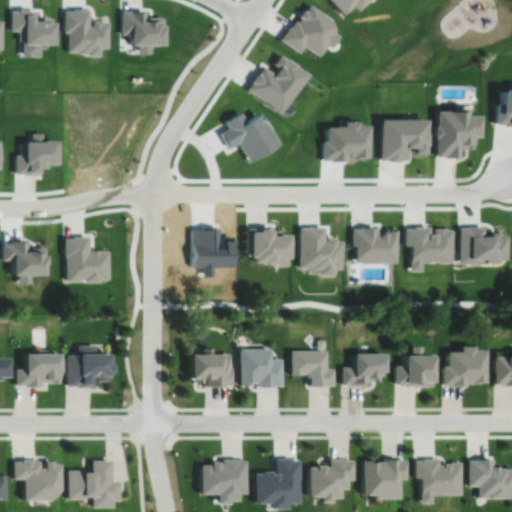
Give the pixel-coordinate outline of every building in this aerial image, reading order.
[(329,0),(340,12),(349,4),(353,8),(362,0),(329,0)] [(285,24),(276,38),(295,50),(300,44),(314,54),(321,43),(325,46),(333,34),(329,31),(326,17),(305,3),(301,9),(299,8),(294,14),(296,16),(294,20),(291,18),(287,25),(285,24)] [(62,9),(62,31),(66,31),(66,50),(76,50),(76,52),(85,52),(85,54),(98,54),(98,45),(106,45),(106,20),(96,20),(96,18),(89,18),(89,24),(86,24),(86,7),(70,7),(70,9),(62,9)] [(8,9),(8,29),(16,29),(16,39),(20,39),(20,42),(27,42),(27,44),(36,44),(36,42),(50,41),(50,20),(45,20),(45,16),(36,16),(36,19),(33,19),(32,9),(26,9),(26,8),(15,8),(15,9),(8,9)] [(119,10),(119,32),(125,32),(125,35),(129,35),(129,42),(136,42),(136,51),(149,51),(149,42),(161,42),(161,23),(160,23),(160,16),(148,16),(148,19),(143,19),(143,10),(119,10)] [(259,65),(255,72),(253,71),(247,80),(248,81),(244,88),(278,111),(303,73),(292,65),(293,64),(282,57),(282,58),(275,53),(269,62),(273,66),(269,72),(259,65)] [(494,102),(493,122),(501,123),(500,125),(510,126),(510,124),(511,124),(511,83),(509,83),(509,89),(499,88),(498,102),(494,102)] [(433,109),(433,124),(432,124),(432,136),(433,136),(433,155),(441,155),(441,156),(456,156),(456,147),(468,147),(468,141),(470,141),(470,135),(477,135),(477,114),(464,114),(464,106),(454,106),(454,109),(433,109)] [(235,111),(220,120),(224,126),(216,132),(225,146),(233,141),(246,161),(274,143),(254,112),(241,120),(235,111)] [(377,118),(377,158),(385,158),(385,160),(396,160),(396,159),(404,159),(404,146),(412,146),(412,152),(423,152),(423,144),(424,144),(424,132),(423,132),(423,118),(377,118)] [(18,140),(18,153),(12,153),(13,172),(21,172),(21,174),(37,174),(37,166),(44,166),(44,163),(51,163),(51,162),(53,162),(53,139),(39,139),(39,132),(28,132),(28,140),(18,140)] [(242,227),(242,255),(244,255),(244,256),(248,256),(248,262),(257,262),(257,264),(267,264),(267,265),(283,265),(283,234),(276,234),(276,231),(267,231),(267,226),(250,226),(250,227),(242,227)] [(349,227),(349,245),(353,245),(353,262),(393,262),(393,230),(383,230),(383,231),(373,231),(373,226),(357,226),(357,227),(349,227)] [(402,227),(402,245),(408,245),(408,270),(420,270),(420,262),(427,262),(427,261),(435,261),(435,262),(449,262),(449,229),(441,229),(441,228),(430,228),(430,234),(426,234),(426,226),(411,226),(411,227),(402,227)] [(457,227),(457,263),(496,262),(496,259),(504,259),(504,235),(502,235),(502,234),(495,234),(495,232),(488,232),(488,236),(481,236),(481,226),(465,226),(465,227),(457,227)] [(297,228),(298,266),(308,266),(308,268),(317,268),(317,263),(328,263),(329,267),(337,267),(336,241),(329,242),(329,245),(324,245),(324,242),(319,242),(318,227),(297,228)] [(61,237),(62,256),(63,256),(63,280),(76,280),(76,279),(81,279),(81,282),(97,281),(97,278),(106,278),(105,251),(97,251),(97,249),(87,249),(87,251),(86,251),(85,236),(69,236),(69,237),(61,237)] [(64,354),(64,385),(72,385),(72,387),(91,387),(91,384),(91,378),(96,378),(96,381),(106,381),(106,374),(110,374),(110,365),(107,365),(107,354),(93,354),(93,345),(75,345),(75,354),(64,354)] [(390,365),(390,384),(399,384),(399,386),(426,386),(426,368),(428,368),(428,353),(416,353),(415,346),(405,346),(405,353),(399,353),(399,356),(398,356),(398,365),(390,365)] [(439,365),(439,384),(446,384),(446,386),(462,386),(462,382),(464,382),(464,383),(474,383),(474,382),(481,382),(481,349),(470,349),(470,346),(456,346),(456,352),(443,352),(443,365),(439,365)] [(185,355),(185,379),(188,379),(188,382),(198,382),(198,379),(202,379),(202,387),(219,387),(219,385),(228,385),(228,367),(226,367),(226,354),(217,354),(217,355),(209,355),(209,348),(199,348),(199,355),(185,355)] [(235,348),(236,385),(248,385),(248,383),(254,383),(254,387),(271,387),(271,386),(279,386),(278,358),(266,358),(266,348),(235,348)] [(22,354),(22,368),(13,368),(13,385),(22,385),(22,386),(37,386),(37,382),(57,382),(57,354),(45,354),(45,349),(35,349),(35,354),(22,354)] [(286,350),(286,374),(298,374),(302,374),(302,377),(306,377),(306,386),(322,386),(322,385),(330,385),(330,368),(323,368),(323,350),(286,350)] [(491,356),(491,384),(499,384),(499,386),(511,385),(511,351),(509,351),(509,356),(491,356)] [(337,366),(337,385),(346,385),(346,386),(362,386),(362,381),(375,381),(375,372),(379,372),(379,354),(348,354),(347,366),(337,366)] [(193,461),(193,489),(210,489),(210,499),(223,499),(223,496),(232,496),(232,489),(240,489),(240,457),(233,457),(233,456),(216,455),(216,460),(213,460),(213,458),(204,458),(204,461),(193,461)] [(248,469),(248,499),(262,499),(262,504),(281,504),(281,498),(293,498),(293,475),(295,475),(295,457),(286,457),(286,455),(270,455),(269,470),(267,470),(267,468),(256,468),(256,469),(248,469)] [(303,463),(302,492),(314,492),(314,497),(325,497),(326,493),(335,493),(335,484),(342,484),(342,476),(347,476),(347,457),(339,457),(339,456),(324,455),(323,463),(319,463),(319,461),(310,461),(310,463),(303,463)] [(357,456),(357,490),(369,490),(369,494),(394,494),(394,475),(401,475),(401,456),(393,456),(393,455),(377,455),(377,458),(367,458),(367,456),(357,456)] [(464,457),(464,483),(473,482),(474,495),(509,494),(509,465),(500,465),(500,463),(493,464),(493,462),(488,462),(488,455),(472,455),(472,457),(464,457)] [(8,457),(8,475),(18,475),(18,497),(32,497),(32,502),(45,502),(45,496),(55,486),(55,460),(47,460),(47,457),(39,457),(39,464),(34,464),(34,458),(26,458),(26,456),(16,456),(16,458),(8,457)] [(63,466),(63,495),(80,495),(80,491),(87,491),(87,503),(108,503),(108,496),(114,496),(114,477),(106,477),(106,456),(87,456),(87,468),(84,468),(84,466),(63,466)] [(410,457),(410,474),(415,474),(415,499),(427,499),(427,491),(435,491),(435,490),(442,490),(442,491),(456,491),(455,459),(445,459),(445,460),(438,460),(438,461),(434,461),(434,456),(418,456),(418,457),(410,457)]
